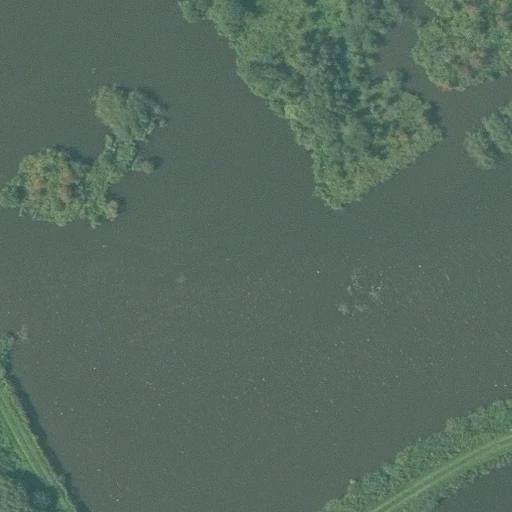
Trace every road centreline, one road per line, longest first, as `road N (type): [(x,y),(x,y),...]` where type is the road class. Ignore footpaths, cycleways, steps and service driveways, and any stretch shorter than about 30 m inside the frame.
road 1 (track): [(511,443),(381,511)]
road 2 (track): [(65,511),(0,399)]
